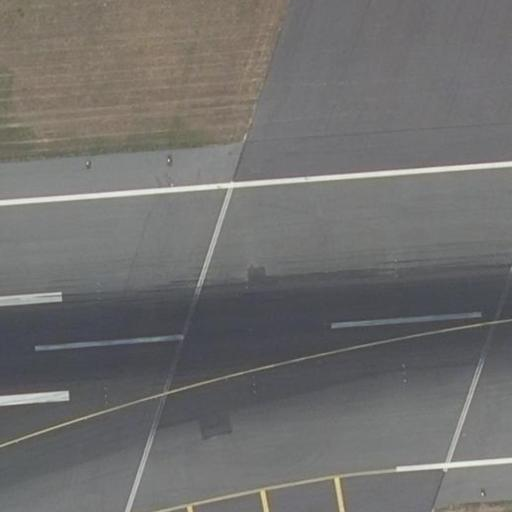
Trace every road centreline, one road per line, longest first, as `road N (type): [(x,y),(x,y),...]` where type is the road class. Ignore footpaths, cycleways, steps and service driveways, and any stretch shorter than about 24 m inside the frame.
road 1 (motorway): [(461,0),(288,511)]
road 2 (motorway): [(381,0),(212,511)]
road 3 (secondary): [(162,511),(326,0)]
road 4 (motorway): [(374,511),(511,104)]
